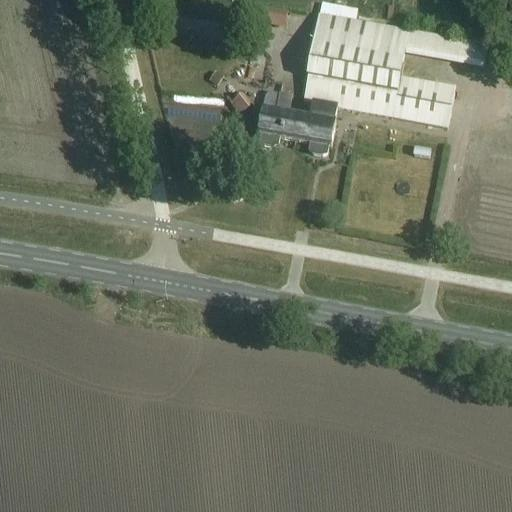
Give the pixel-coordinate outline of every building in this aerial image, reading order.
[(299,120),(295,145),(310,147),(309,155),(313,158),(322,160),(327,159),(328,151),(331,151),(336,127),(325,125),(328,110),(448,133),(456,92),(402,81),(407,54),(484,69),(488,49),(410,35),(322,18),(305,107),(315,109),(312,123),(299,120)] [(494,71),(505,73),(508,52),(497,50),(494,71)] [(285,88),(291,71),(280,67),(274,84),(285,88)] [(263,113),(259,138),(262,139),(260,146),(264,149),(274,151),(278,150),(279,142),(295,145),(299,120),(290,118),(294,100),(282,98),(279,116),(263,113)] [(244,114),(251,107),(242,99),(235,107),(244,114)]
